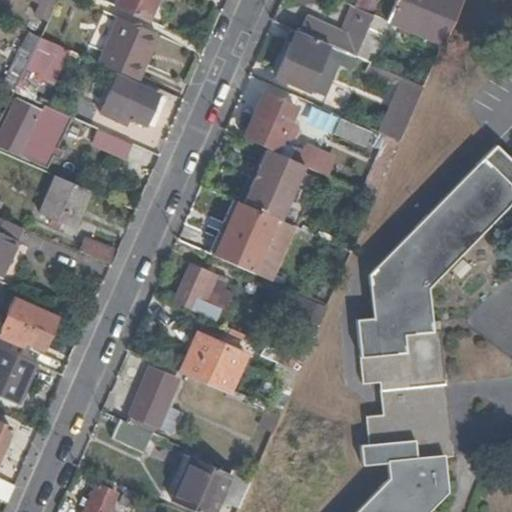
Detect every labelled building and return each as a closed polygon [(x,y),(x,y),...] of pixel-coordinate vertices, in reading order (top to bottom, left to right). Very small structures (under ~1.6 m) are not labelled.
[(46,19),(54,0),(40,0),(34,12),(46,19)] [(116,0),(114,5),(146,20),(155,0),(116,0)] [(358,8),(372,15),(378,3),(370,0),(358,0),(355,7),(358,8)] [(393,0),(386,19),(442,43),(460,0),(393,0)] [(354,56),(367,28),(372,15),(358,8),(347,35),(306,17),(299,31),(354,56)] [(119,16),(99,62),(117,70),(137,79),(144,63),(141,62),(146,50),(149,52),(158,34),(119,16)] [(369,62),(381,34),(367,28),(354,56),(369,62)] [(349,68),(354,56),(299,31),(295,30),(276,75),(308,90),(309,87),(324,94),(337,63),(349,68)] [(27,32),(3,84),(12,90),(37,37),(27,32)] [(141,62),(144,63),(149,52),(146,50),(141,62)] [(144,123),(157,94),(112,73),(95,110),(116,119),(119,113),(120,112),(144,123)] [(20,77),(14,90),(28,97),(34,84),(20,77)] [(385,135),(399,141),(411,113),(423,86),(404,78),(380,132),(385,135)] [(265,147),(302,164),(308,166),(310,161),(292,153),(293,149),(279,143),(283,133),(292,137),(296,128),(287,124),(294,107),(263,93),(243,137),(265,147)] [(41,109),(17,96),(0,130),(0,144),(19,154),(41,109)] [(369,129),(339,116),(332,130),(363,144),(369,129)] [(63,132),(83,140),(89,124),(69,117),(63,132)] [(127,156),(133,143),(105,130),(101,140),(99,144),(127,156)] [(361,190),(375,196),(399,141),(385,135),(361,190)] [(278,219),(279,219),(302,164),(265,147),(241,202),(278,219)] [(444,385),(439,331),(431,332),(430,322),(426,288),(511,199),(511,189),(481,159),(369,273),(374,318),(356,321),(362,383),(379,381),(383,416),(373,417),(366,417),(369,445),(360,447),(361,463),(386,462),(388,479),(355,511),(424,511),(427,510),(445,491),(442,456),(451,455),(444,385)] [(90,189),(57,175),(40,211),(73,227),(90,189)] [(237,201),(213,255),(255,274),(278,219),(241,202),(237,201)] [(0,272),(15,239),(15,237),(20,226),(0,216),(0,272)] [(79,249),(111,263),(117,249),(86,235),(79,249)] [(209,271),(190,263),(175,300),(202,312),(203,312),(217,318),(221,308),(207,302),(219,274),(210,270),(209,271)] [(286,314),(294,318),(317,328),(327,306),(295,291),(286,314)] [(42,348),(56,315),(15,297),(0,331),(0,339),(23,349),(27,341),(42,348)] [(273,333),(268,345),(303,360),(317,328),(294,318),(285,338),(273,333)] [(202,335),(185,374),(232,394),(233,393),(249,355),(202,335)] [(0,394),(21,404),(39,362),(20,354),(0,345),(0,394)] [(127,421),(153,432),(155,433),(158,425),(171,395),(178,378),(150,366),(127,421)] [(270,411),(279,415),(290,391),(280,387),(270,411)] [(177,398),(171,395),(158,425),(173,431),(182,410),(174,406),(177,398)] [(259,421),(274,428),(279,415),(270,411),(264,409),(259,421)] [(127,421),(121,418),(112,437),(144,453),(153,432),(127,421)] [(0,453),(11,427),(0,421),(0,453)] [(176,483),(181,487),(194,457),(189,454),(176,483)] [(217,511),(223,499),(240,507),(244,498),(253,476),(236,469),(234,474),(194,457),(181,487),(175,500),(200,511),(217,511)] [(0,475),(0,495),(8,500),(16,483),(0,475)] [(98,482),(85,511),(108,511),(117,491),(98,482)] [(137,492),(127,488),(121,502),(131,507),(137,492)]
